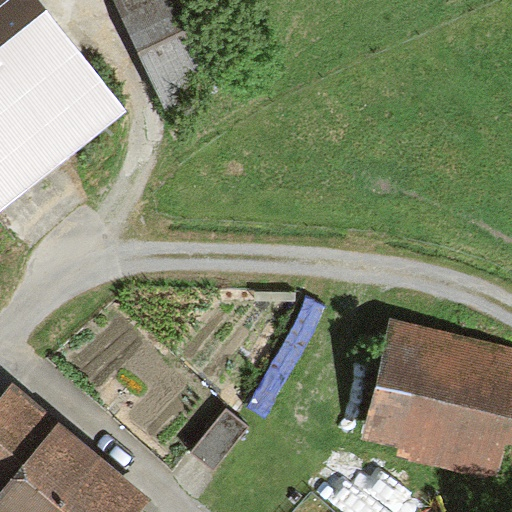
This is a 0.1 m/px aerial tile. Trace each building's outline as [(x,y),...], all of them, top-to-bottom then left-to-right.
[(0,0),(0,211),(128,113),(40,0),(0,0)] [(128,0),(123,2),(174,115),(251,81),(214,0),(128,0)] [(506,481),(511,460),(511,369),(405,340),(376,445),(506,481)] [(0,508),(0,511),(149,511),(157,503),(22,389),(0,415),(0,507),(0,508)] [(217,465),(256,420),(232,399),(193,444),(217,465)]
